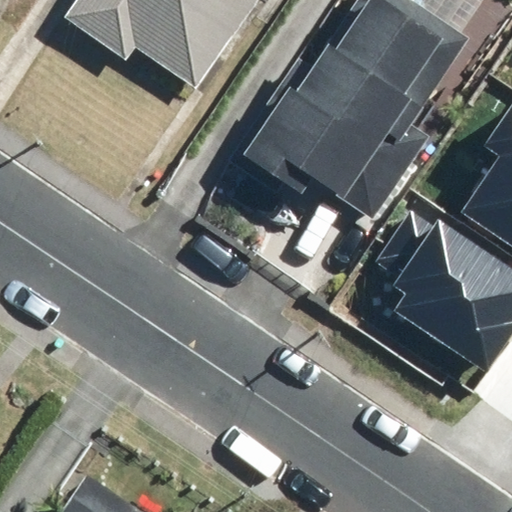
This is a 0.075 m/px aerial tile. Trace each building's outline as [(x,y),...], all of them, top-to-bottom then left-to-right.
[(205,95),(271,0),(92,0),(77,22),(136,64),(144,53),(205,95)] [(346,0),(252,161),(306,193),(314,180),(387,223),(424,160),(408,150),(474,37),(410,0),(346,0)] [(498,155),(459,212),(511,247),(511,101),(511,102),(483,144),(498,155)] [(399,293),(388,311),(486,373),(511,331),(511,268),(436,220),(433,224),(409,208),(374,263),(394,276),(388,286),(399,293)] [(156,511),(94,470),(66,511),(156,511)]
